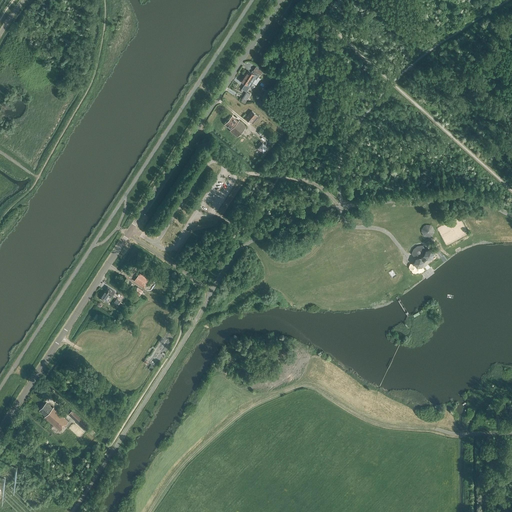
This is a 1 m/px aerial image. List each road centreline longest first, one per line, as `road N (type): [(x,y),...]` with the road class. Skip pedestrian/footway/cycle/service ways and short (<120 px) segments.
road 1 (unknown): [(324,0),(314,99),(302,133),(256,210),(192,284),(176,344),(68,511)]
road 2 (tertiary): [(0,433),(280,0)]
road 3 (unknown): [(149,511),(199,448),(236,416),(290,389),(313,388),(379,424),(437,429)]
road 4 (unknown): [(511,191),(317,17)]
road 5 (unknown): [(511,388),(489,397),(471,419),(474,511)]
